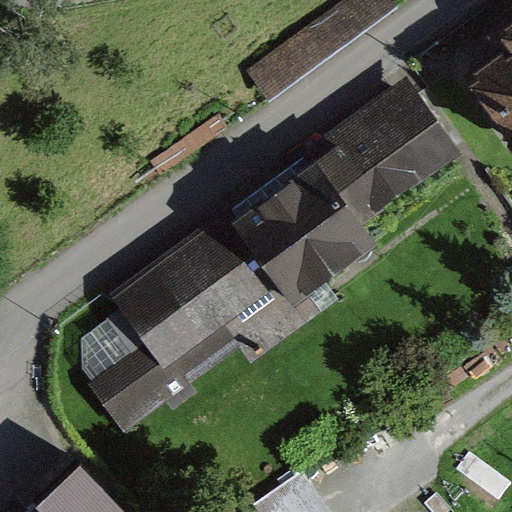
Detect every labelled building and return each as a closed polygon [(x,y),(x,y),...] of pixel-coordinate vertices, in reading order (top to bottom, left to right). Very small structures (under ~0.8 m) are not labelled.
[(399,0),(346,0),(252,65),(272,94),(402,5),(399,0)] [(511,147),(511,19),(437,77),(499,158),(511,147)] [(153,352),(98,390),(121,424),(243,340),(254,356),(326,307),(309,283),(375,238),(363,221),(459,155),(408,81),(108,288),(153,352)] [(0,511),(113,511),(59,455),(0,511)] [(322,511),(296,473),(238,511),(322,511)]
